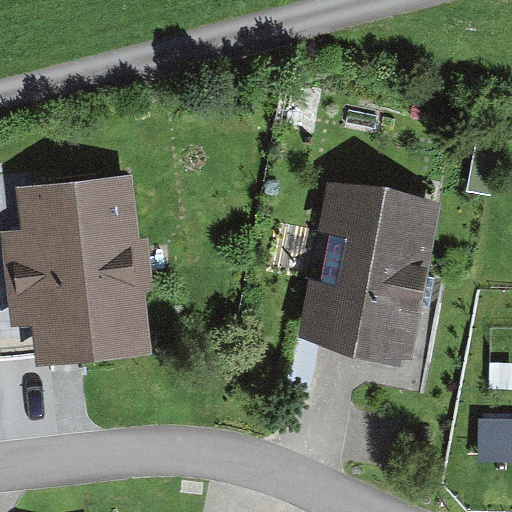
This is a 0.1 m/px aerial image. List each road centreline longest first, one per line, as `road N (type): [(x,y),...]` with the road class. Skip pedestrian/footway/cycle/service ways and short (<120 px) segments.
road 1 (residential): [(0,92),(378,0)]
road 2 (residential): [(0,469),(183,451),(249,458),(375,511)]
